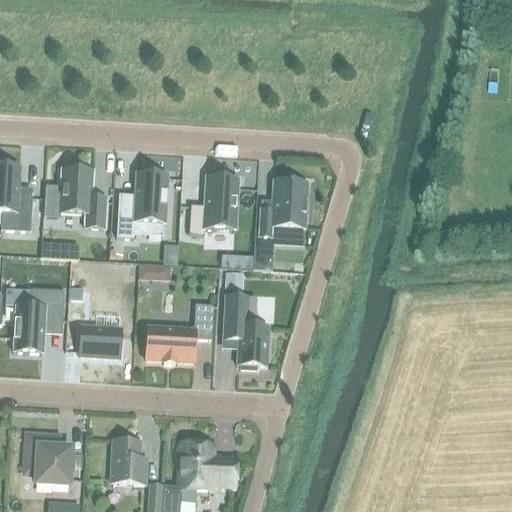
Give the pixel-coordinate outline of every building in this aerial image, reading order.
[(0,170),(0,216),(1,216),(0,225),(0,234),(29,236),(31,199),(18,198),(19,171),(0,170)] [(44,186),(42,219),(58,220),(59,220),(60,217),(84,218),(83,232),(104,233),(106,202),(91,201),(92,175),(61,174),(60,187),(44,186)] [(117,208),(115,242),(132,243),(133,227),(164,229),(167,180),(135,178),(133,209),(117,208)] [(189,210),(187,237),(203,238),(203,231),(234,233),(237,184),(209,183),(205,182),(203,211),(189,210)] [(303,233),(306,188),(273,186),(271,214),(259,213),(258,241),(270,242),(271,231),(303,233)] [(57,249),(41,248),(40,262),(56,263),(57,249)] [(164,248),(163,266),(176,267),(177,249),(164,248)] [(252,274),(253,260),(237,259),(236,273),(252,274)] [(140,270),(140,282),(152,282),(152,271),(140,270)] [(225,275),(224,286),(241,287),(242,276),(225,275)] [(69,292),(68,303),(81,304),(82,292),(69,292)] [(15,310),(12,356),(42,358),(44,331),(61,333),(64,295),(30,293),(29,311),(15,310)] [(237,345),(236,369),(240,370),(240,374),(258,375),(259,371),(265,371),(268,331),(253,330),(255,302),(224,300),(222,344),(237,345)] [(210,345),(212,310),(194,309),(193,334),(147,331),(145,364),(162,365),(162,367),(174,368),(174,366),(192,367),(193,344),(210,345)] [(80,331),(78,360),(119,362),(121,333),(80,331)] [(23,465),(25,465),(25,475),(36,476),(35,487),(68,489),(70,452),(56,452),(57,441),(27,439),(26,451),(24,451),(23,465)] [(139,445),(113,444),(110,487),(144,489),(145,462),(138,462),(139,445)] [(163,488),(161,511),(177,511),(178,505),(179,505),(195,506),(195,494),(210,495),(210,489),(233,490),(235,463),(219,462),(219,464),(211,464),(212,450),(180,448),(180,452),(178,452),(177,464),(179,464),(178,489),(163,488)] [(159,511),(161,489),(149,489),(147,511),(159,511)]
